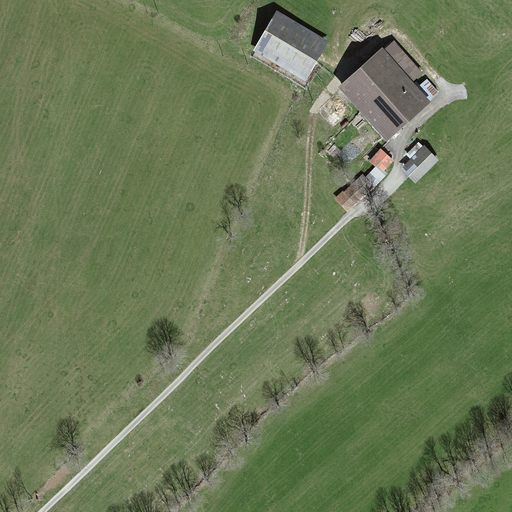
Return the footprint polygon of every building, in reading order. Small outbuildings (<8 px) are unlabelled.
[(254,50),(305,79),(327,41),(276,11),(254,50)] [(383,48),(339,88),(387,140),(431,101),(383,48)] [(437,161),(418,142),(406,154),(411,160),(402,169),(416,182),(437,161)] [(381,149),(370,161),(382,172),(393,160),(381,149)] [(363,175),(336,199),(347,211),(374,187),(363,175)]
